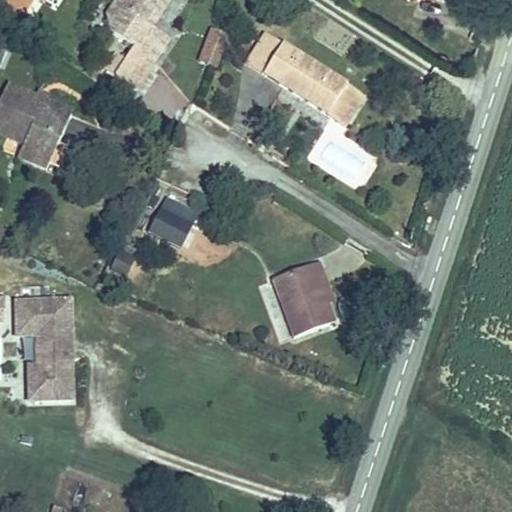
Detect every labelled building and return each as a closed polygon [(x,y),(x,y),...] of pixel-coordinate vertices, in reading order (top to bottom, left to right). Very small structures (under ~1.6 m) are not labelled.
[(12,0),(28,10),(35,0),(12,0)] [(133,58),(155,24),(148,20),(158,6),(163,9),(169,0),(116,0),(110,10),(112,29),(131,41),(113,69),(138,86),(149,68),(133,58)] [(155,24),(133,58),(149,68),(171,35),(155,24)] [(210,65),(220,30),(207,27),(197,62),(210,65)] [(265,37),(247,67),(347,130),(365,100),(265,37)] [(0,130),(10,135),(26,143),(19,159),(45,171),(48,165),(57,146),(71,115),(10,86),(0,107),(0,130)] [(26,143),(10,135),(2,151),(19,159),(26,143)] [(57,146),(48,165),(58,169),(67,150),(57,146)] [(145,240),(178,256),(192,228),(160,212),(145,240)] [(332,328),(325,310),(316,284),(325,281),(319,265),(271,282),(293,342),(332,328)] [(316,284),(325,310),(334,307),(325,281),(316,284)] [(69,303),(16,305),(17,338),(36,338),(37,369),(29,369),(30,403),(71,402),(70,357),(67,354),(67,338),(70,338),(69,303)]
